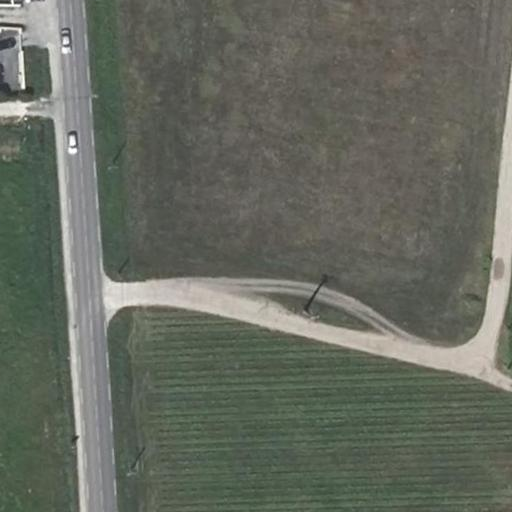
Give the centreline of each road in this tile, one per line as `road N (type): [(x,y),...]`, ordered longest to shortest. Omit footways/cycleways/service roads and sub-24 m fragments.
road 1 (unknown): [(87,289),(209,282),(474,358),(494,320),(511,169)]
road 2 (secondary): [(102,511),(67,0)]
